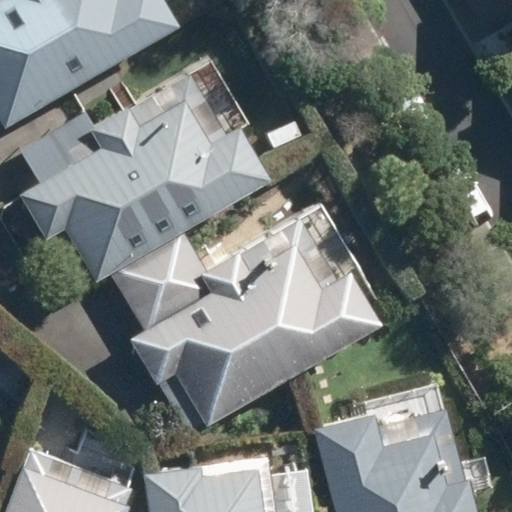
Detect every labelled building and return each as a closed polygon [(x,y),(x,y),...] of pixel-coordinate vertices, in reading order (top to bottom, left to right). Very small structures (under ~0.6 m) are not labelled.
[(0,0),(0,123),(176,20),(164,0),(0,0)] [(26,158),(36,174),(15,186),(46,238),(66,227),(97,278),(110,270),(185,226),(272,175),(236,114),(224,122),(189,62),(93,119),(85,105),(18,144),(26,158)] [(172,369),(203,422),(381,317),(313,202),(207,264),(185,226),(110,270),(142,323),(127,332),(155,379),(172,369)] [(311,414),(313,421),(335,511),(480,511),(470,468),(459,471),(437,383),(311,414)] [(283,511),(273,443),(138,464),(145,511),(283,511)] [(119,511),(123,501),(23,461),(2,511),(119,511)]
